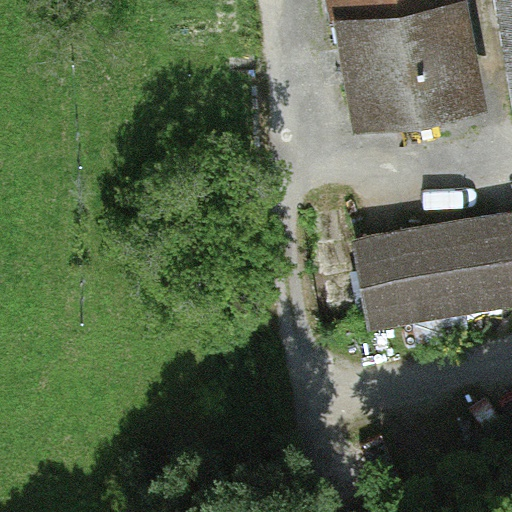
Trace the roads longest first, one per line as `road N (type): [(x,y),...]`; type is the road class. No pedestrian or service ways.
road 1 (track): [(315,181),(289,228),(306,356),(349,386),(511,349)]
road 2 (track): [(306,356),(310,511)]
